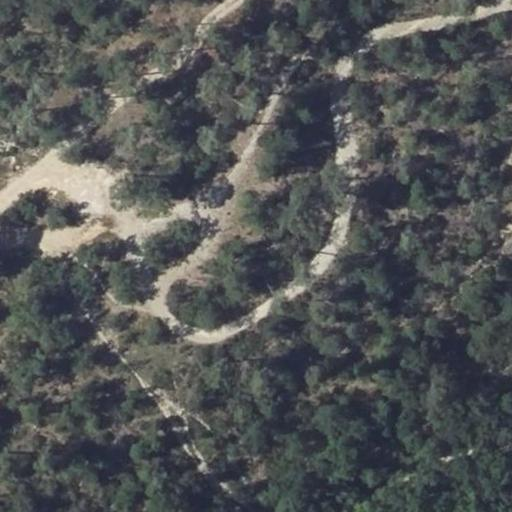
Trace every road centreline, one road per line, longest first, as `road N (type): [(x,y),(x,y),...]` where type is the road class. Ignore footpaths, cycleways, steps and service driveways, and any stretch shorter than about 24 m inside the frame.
road 1 (track): [(46,171),(236,0)]
road 2 (track): [(342,511),(411,464),(511,444)]
